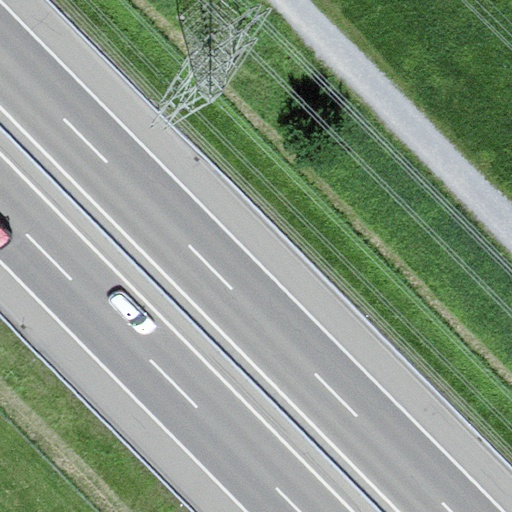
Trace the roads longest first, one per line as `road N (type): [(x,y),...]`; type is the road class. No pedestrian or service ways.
road 1 (motorway): [(451,511),(0,53)]
road 2 (motorway): [(0,208),(299,511)]
road 3 (track): [(284,0),(511,230)]
